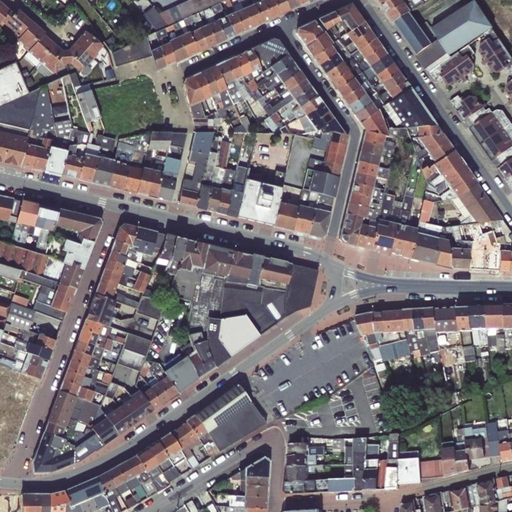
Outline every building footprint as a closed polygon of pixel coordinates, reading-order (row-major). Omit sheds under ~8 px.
[(203,0),(188,0),(181,3),(188,17),(192,15),(197,13),(202,11),(207,8),(203,0)] [(210,0),(203,0),(207,8),(210,7),(214,6),(210,0)] [(228,10),(223,12),(234,36),(234,35),(243,32),(231,6),(228,0),(225,0),(224,1),(228,10)] [(240,0),(241,1),(253,27),(261,23),(253,4),(249,6),(246,0),(247,0),(240,0)] [(257,0),(258,1),(253,4),(261,23),(271,19),(262,0),(257,0)] [(262,0),(271,19),(280,15),(272,0),(262,0)] [(272,0),(280,15),(288,11),(284,0),(272,0)] [(284,0),(288,11),(307,2),(306,0),(284,0)] [(391,0),(382,7),(388,15),(411,0),(391,0)] [(421,0),(411,0),(388,15),(394,23),(409,13),(424,4),(421,0)] [(241,1),(231,6),(243,32),(253,27),(241,1)] [(409,13),(394,23),(417,56),(418,55),(427,69),(430,74),(450,60),(470,46),(484,35),(492,29),(493,28),(475,1),(431,29),(439,41),(432,45),(409,13)] [(0,22),(1,21),(10,11),(0,2),(0,22)] [(181,3),(175,6),(182,20),(183,20),(187,18),(188,17),(181,3)] [(214,6),(210,7),(225,40),(234,36),(223,12),(219,3),(214,6)] [(348,5),(333,12),(339,23),(338,28),(342,27),(346,33),(363,22),(352,6),(348,5)] [(175,6),(168,9),(175,23),(182,20),(175,6)] [(168,27),(158,14),(152,7),(143,15),(157,32),(164,29),(168,27)] [(207,8),(202,11),(207,23),(215,44),(225,40),(210,7),(207,8)] [(168,9),(158,14),(168,27),(172,25),(175,23),(168,9)] [(10,11),(1,21),(12,31),(12,36),(18,40),(32,23),(20,12),(19,12),(16,12),(15,13),(13,14),(10,11)] [(339,23),(333,12),(297,29),(295,34),(296,34),(304,45),(327,31),(329,29),(337,40),(338,39),(338,32),(334,26),(339,23)] [(197,13),(192,15),(197,28),(206,48),(215,44),(207,23),(203,25),(200,19),(201,19),(197,13)] [(133,32),(139,27),(129,15),(123,21),(133,32)] [(187,18),(183,20),(197,52),(206,48),(197,28),(192,30),(187,18)] [(175,23),(172,25),(178,37),(186,57),(197,52),(183,20),(182,20),(175,23)] [(146,22),(139,27),(144,33),(151,28),(146,22)] [(338,39),(337,40),(343,48),(369,31),(363,22),(346,33),(338,39)] [(32,23),(18,40),(23,44),(23,48),(28,52),(43,35),(39,32),(39,29),(32,23)] [(164,29),(157,32),(154,33),(156,39),(158,44),(165,67),(174,63),(168,43),(164,45),(161,38),(166,36),(165,33),(164,29)] [(327,31),(304,45),(312,57),(337,40),(329,29),(327,31)] [(492,29),(484,35),(485,38),(482,40),(484,43),(481,45),(480,52),(485,60),(481,63),(483,64),(506,49),(492,29)] [(85,31),(75,43),(93,60),(98,55),(97,52),(102,46),(85,31)] [(369,31),(343,48),(346,52),(349,56),(374,38),(369,31)] [(43,35),(28,52),(24,57),(36,67),(39,63),(54,45),(43,35)] [(112,35),(105,41),(110,46),(117,40),(112,35)] [(146,37),(139,40),(144,58),(151,56),(149,47),(146,37)] [(186,57),(178,37),(167,41),(168,43),(174,63),(186,57)] [(374,38),(349,56),(351,60),(354,65),(362,59),(380,47),(374,38)] [(139,40),(132,43),(137,60),(144,58),(139,40)] [(272,40),(251,49),(257,61),(261,59),(266,69),(286,55),(277,42),(277,41),(272,40)] [(337,40),(312,57),(318,65),(340,50),(343,48),(337,40)] [(68,51),(65,51),(66,64),(70,64),(80,72),(86,65),(89,65),(93,60),(75,43),(68,51)] [(132,44),(125,47),(130,63),(137,60),(132,43),(132,44)] [(158,44),(149,47),(151,56),(155,71),(165,67),(158,44)] [(54,45),(39,63),(53,74),(62,65),(66,64),(65,51),(62,51),(54,45)] [(470,46),(450,60),(465,82),(467,81),(464,77),(472,71),(473,64),(471,61),(474,59),(471,55),(474,52),(470,46)] [(125,47),(118,50),(123,65),(130,63),(125,47)] [(380,47),(362,59),(365,63),(364,65),(362,62),(356,66),(357,68),(360,73),(365,69),(368,68),(386,55),(380,47)] [(251,49),(242,54),(253,78),(261,73),(262,72),(257,61),(251,49)] [(511,58),(506,49),(483,64),(484,66),(487,64),(493,72),(500,73),(503,71),(505,74),(508,72),(510,75),(511,73),(511,58)] [(123,65),(118,50),(111,53),(115,67),(123,65)] [(340,50),(318,65),(324,74),(345,59),(349,56),(346,52),(343,54),(340,50)] [(242,54),(233,58),(242,77),(246,75),(249,81),(253,78),(242,54)] [(262,72),(261,73),(264,78),(266,81),(292,63),(286,55),(266,69),(262,72)] [(365,69),(360,73),(367,82),(392,63),(386,55),(368,68),(371,71),(368,73),(365,69)] [(233,58),(225,61),(233,81),(243,100),(245,102),(252,98),(255,102),(256,100),(250,92),(245,84),(242,77),(233,58)] [(345,59),(324,74),(330,82),(347,70),(354,65),(351,60),(349,61),(350,62),(348,64),(345,59)] [(450,60),(430,74),(436,83),(437,82),(436,82),(439,80),(441,83),(444,81),(446,84),(453,85),(461,79),(464,83),(465,82),(450,60)] [(225,61),(215,66),(233,105),(243,100),(233,81),(225,61)] [(0,105),(28,93),(26,88),(22,80),(21,78),(19,73),(14,63),(0,69),(0,105)] [(266,81),(263,83),(267,88),(274,84),(276,87),(298,71),(292,63),(266,81)] [(392,63),(367,82),(372,90),(397,71),(392,63)] [(215,66),(207,70),(217,93),(225,111),(233,107),(233,105),(215,66)] [(347,70),(330,82),(336,90),(353,78),(358,75),(360,73),(357,68),(349,73),(347,70)] [(112,69),(103,71),(106,80),(108,79),(114,77),(112,69)] [(25,70),(19,73),(21,78),(29,75),(25,70)] [(207,70),(200,73),(210,97),(221,119),(228,119),(225,111),(217,93),(207,70)] [(262,96),(256,100),(263,109),(266,106),(264,102),(277,93),(279,97),(281,96),(304,79),(298,71),(276,87),(273,88),(263,95),(262,96)] [(397,71),(372,90),(378,97),(380,96),(377,93),(383,89),(385,92),(404,80),(397,71)] [(73,87),(79,86),(75,73),(68,75),(70,80),(73,87)] [(200,73),(192,77),(203,100),(210,97),(200,73)] [(353,78),(336,90),(342,98),(367,82),(360,73),(358,75),(360,78),(355,81),(353,78)] [(30,77),(22,80),(26,88),(34,84),(30,77)] [(203,100),(192,77),(185,80),(184,80),(182,84),(192,119),(211,119),(209,113),(208,109),(203,100)] [(249,81),(245,84),(250,92),(256,88),(263,83),(266,81),(264,78),(256,84),(253,78),(249,81)] [(266,106),(263,109),(268,116),(285,105),(310,88),(304,79),(281,96),(284,99),(271,108),(269,104),(266,106)] [(380,96),(378,97),(384,106),(409,88),(404,81),(404,80),(385,92),(380,96)] [(367,82),(342,98),(347,106),(372,90),(367,82)] [(79,86),(73,87),(75,95),(90,90),(90,89),(88,84),(79,86)] [(40,87),(20,166),(31,169),(43,172),(43,171),(51,130),(55,130),(53,123),(46,85),(40,87)] [(28,93),(0,105),(0,161),(20,166),(40,87),(28,93)] [(256,88),(250,92),(256,100),(262,96),(256,88)] [(310,88),(285,105),(288,109),(281,114),(284,118),(286,117),(316,96),(310,88)] [(384,106),(391,117),(417,100),(410,89),(409,88),(384,106)] [(90,90),(75,95),(77,98),(89,133),(93,131),(89,122),(101,118),(90,90)] [(372,90),(347,106),(353,115),(371,102),(378,97),(372,90)] [(316,96),(286,117),(288,121),(295,117),(296,120),(298,119),(303,116),(321,104),(316,96)] [(476,113),(484,108),(486,106),(485,104),(481,107),(476,99),(468,98),(465,100),(463,97),(460,99),(459,97),(459,96),(450,102),(464,122),(476,113)] [(424,110),(425,110),(417,100),(391,117),(398,128),(424,111),(424,110)] [(371,102),(353,115),(359,123),(377,110),(371,102)] [(303,116),(298,119),(305,132),(302,133),(302,135),(315,133),(333,120),(321,104),(303,116)] [(476,113),(464,122),(468,128),(469,130),(476,140),(480,146),(511,124),(502,111),(497,110),(493,113),(489,109),(486,111),(484,108),(476,113)] [(377,110),(359,123),(365,131),(385,136),(384,131),(385,130),(384,128),(378,109),(377,110)] [(405,128),(435,125),(434,124),(425,110),(424,110),(424,111),(398,128),(399,129),(405,128)] [(275,111),(268,116),(274,124),(281,120),(275,111)] [(242,125),(246,133),(253,134),(246,116),(239,119),(242,125)] [(274,124),(268,116),(264,120),(273,133),(281,134),(274,124)] [(51,130),(43,171),(60,176),(72,129),(71,126),(70,119),(53,123),(55,130),(51,130)] [(211,119),(192,119),(194,133),(212,133),(212,119),(211,119)] [(315,135),(314,138),(317,138),(317,135),(322,133),(324,132),(343,134),(333,120),(315,133),(315,135)] [(511,124),(480,146),(497,170),(511,159),(511,124)] [(246,133),(242,125),(233,129),(234,133),(246,133)] [(435,125),(405,128),(409,137),(409,138),(415,138),(441,134),(435,125)] [(72,129),(60,176),(78,180),(89,133),(77,130),(77,127),(71,126),(72,129)] [(398,128),(384,128),(385,130),(384,131),(385,136),(396,139),(396,137),(399,129),(398,128)] [(399,129),(396,137),(409,137),(405,128),(399,129)] [(365,131),(362,141),(393,150),(395,143),(384,141),(385,136),(365,131)] [(143,167),(136,193),(148,196),(156,198),(165,158),(156,156),(153,170),(147,169),(147,167),(149,166),(151,157),(152,150),(158,150),(163,133),(151,132),(150,134),(145,154),(143,167)] [(322,133),(321,140),(345,146),(348,135),(343,134),(324,132),(322,133)] [(89,133),(78,180),(91,183),(102,136),(97,135),(95,146),(90,144),(93,134),(89,133)] [(163,133),(158,150),(167,150),(168,145),(171,133),(165,133),(163,133)] [(171,133),(168,145),(183,148),(186,135),(186,134),(186,133),(185,133),(171,133)] [(212,133),(194,133),(188,160),(178,203),(195,207),(211,137),(212,133)] [(114,155),(107,187),(136,193),(143,167),(140,166),(143,154),(145,154),(150,134),(135,137),(118,139),(114,155)] [(421,150),(418,146),(413,148),(416,157),(418,161),(422,158),(427,155),(446,141),(441,134),(415,138),(423,149),(421,150)] [(102,136),(91,183),(107,187),(114,155),(112,154),(115,139),(102,136)] [(211,137),(195,207),(205,210),(221,141),(221,138),(211,137)] [(317,138),(314,138),(312,148),(325,152),(343,156),(345,146),(321,140),(317,138)] [(221,141),(205,210),(215,212),(225,169),(230,143),(221,141)] [(362,141),(360,152),(379,156),(385,158),(391,159),(393,150),(362,141)] [(422,158),(418,161),(421,169),(422,172),(453,150),(446,141),(427,155),(430,159),(425,162),(422,158)] [(453,150),(422,172),(426,183),(460,160),(453,150)] [(325,152),(323,162),(340,167),(343,156),(325,152)] [(360,152),(358,162),(377,167),(378,167),(379,162),(378,161),(379,156),(360,152)] [(165,158),(156,198),(171,201),(180,161),(166,157),(165,158)] [(309,158),(306,170),(338,177),(340,167),(323,162),(309,158)] [(511,159),(497,170),(511,190),(511,189),(511,159)] [(460,160),(426,183),(425,189),(429,190),(464,166),(460,160)] [(358,162),(355,172),(375,177),(386,180),(388,170),(383,168),(378,167),(377,167),(358,162)] [(464,166),(429,190),(438,193),(448,187),(449,189),(450,189),(470,174),(464,166)] [(236,171),(225,215),(235,217),(245,179),(247,169),(237,167),(236,171)] [(225,169),(215,212),(225,215),(236,171),(225,169)] [(338,177),(306,170),(301,190),(317,194),(333,198),(338,177)] [(237,218),(271,226),(272,226),(278,203),(279,197),(285,173),(275,171),(271,186),(245,179),(235,217),(237,218)] [(355,172),(353,182),(376,188),(377,185),(373,184),(375,177),(355,172)] [(450,189),(449,189),(439,197),(442,200),(450,198),(455,197),(476,183),(470,174),(450,189)] [(353,182),(350,193),(372,198),(382,201),(383,193),(384,191),(384,190),(376,188),(353,182)] [(455,197),(450,198),(461,215),(461,216),(459,216),(460,225),(462,225),(481,223),(489,222),(502,220),(500,218),(476,183),(455,197)] [(278,203),(272,226),(292,231),(301,191),(292,189),(288,205),(278,203)] [(301,191),(292,231),(308,235),(317,194),(301,190),(301,191)] [(401,203),(390,254),(399,256),(406,226),(407,221),(414,192),(404,190),(401,203)] [(350,193),(348,203),(379,211),(381,205),(371,203),(372,198),(350,193)] [(377,221),(370,249),(390,254),(401,203),(393,201),(395,196),(383,193),(382,201),(381,205),(379,211),(377,220),(377,221)] [(317,194),(308,235),(321,238),(325,236),(325,235),(333,198),(317,194)] [(9,216),(17,218),(21,201),(20,201),(13,199),(0,195),(0,220),(7,222),(9,216)] [(416,229),(409,259),(434,264),(437,253),(444,227),(441,227),(437,226),(432,225),(428,224),(432,202),(422,199),(416,229)] [(10,245),(9,246),(22,250),(26,234),(38,237),(34,253),(43,256),(47,243),(51,231),(34,227),(39,205),(21,201),(17,218),(10,245)] [(348,203),(345,213),(361,217),(369,218),(370,219),(377,220),(379,211),(348,203)] [(58,209),(39,205),(34,227),(51,231),(53,227),(58,209)] [(58,209),(53,227),(93,243),(101,224),(99,219),(82,215),(58,209)] [(361,217),(345,213),(343,220),(342,223),(343,223),(342,228),(341,228),(340,232),(338,239),(341,243),(354,246),(354,245),(361,217)] [(361,217),(354,245),(362,247),(369,218),(361,217)] [(369,218),(362,247),(370,249),(377,221),(377,220),(370,219),(369,218)] [(502,220),(489,222),(492,230),(500,227),(503,237),(504,236),(504,235),(510,231),(502,220)] [(481,223),(462,225),(465,241),(470,242),(468,269),(488,270),(489,243),(485,242),(484,237),(481,223)] [(119,228),(114,240),(130,246),(136,228),(123,225),(119,227),(119,228)] [(406,226),(399,256),(409,259),(416,229),(406,226)] [(455,241),(461,241),(458,226),(451,226),(455,241)] [(51,231),(47,243),(87,258),(93,243),(53,227),(51,231)] [(437,253),(434,264),(450,268),(456,242),(448,244),(444,227),(437,253)] [(128,250),(126,256),(126,258),(132,261),(137,263),(140,264),(142,255),(150,257),(151,252),(156,233),(136,228),(130,246),(128,250)] [(500,238),(494,238),(496,243),(500,244),(498,271),(508,271),(510,244),(511,242),(511,234),(510,231),(504,235),(504,236),(503,237),(500,238)] [(156,233),(151,252),(159,254),(159,255),(165,235),(156,233)] [(165,235),(159,255),(155,264),(165,265),(175,237),(165,235)] [(175,237),(165,265),(162,274),(167,275),(168,273),(174,275),(175,275),(184,239),(175,237)] [(494,237),(484,237),(485,242),(489,243),(488,270),(498,271),(500,244),(496,243),(494,238),(494,237)] [(175,275),(168,296),(177,298),(187,301),(191,302),(196,302),(207,245),(184,239),(175,275)] [(114,240),(111,250),(126,256),(128,250),(130,246),(114,240)] [(456,242),(450,268),(458,269),(461,241),(455,241),(456,242)] [(461,241),(458,269),(468,269),(470,242),(465,241),(461,241)] [(0,265),(20,271),(41,278),(47,259),(47,258),(43,257),(43,256),(34,253),(22,250),(9,246),(0,243),(0,265)] [(47,243),(43,256),(43,257),(47,258),(47,259),(70,268),(82,272),(87,258),(47,243)] [(196,302),(191,302),(186,330),(187,335),(188,335),(200,332),(202,338),(206,337),(207,352),(215,366),(238,350),(258,336),(244,315),(244,302),(260,305),(265,309),(275,324),(284,317),(284,291),(272,290),(262,288),(262,287),(255,286),(246,284),(249,273),(251,256),(241,253),(207,245),(196,302)] [(111,250),(107,260),(134,269),(137,263),(132,261),(126,258),(126,256),(111,250)] [(251,256),(249,273),(246,284),(255,286),(258,275),(261,258),(251,256)] [(284,291),(290,264),(289,264),(286,263),(286,262),(278,260),(277,261),(269,260),(261,258),(258,275),(255,286),(262,287),(262,288),(272,290),(284,291)] [(47,259),(41,278),(58,283),(61,274),(78,281),(82,272),(70,268),(47,259)] [(107,260),(103,270),(128,277),(131,278),(134,269),(107,260)] [(290,264),(284,291),(284,317),(301,310),(310,307),(318,272),(318,271),(290,264)] [(0,265),(0,276),(17,282),(18,278),(20,271),(0,265)] [(103,270),(100,278),(118,284),(143,292),(145,288),(145,287),(147,283),(136,280),(135,282),(134,285),(126,282),(128,277),(103,270)] [(20,271),(18,278),(42,286),(72,296),(75,289),(58,283),(41,278),(20,271)] [(140,271),(136,280),(147,283),(150,275),(140,271)] [(61,274),(58,283),(75,289),(78,281),(61,274)] [(100,278),(95,294),(115,301),(136,309),(139,303),(125,298),(125,296),(114,293),(118,284),(100,278)] [(42,286),(32,310),(35,311),(62,323),(72,296),(42,286)] [(143,292),(141,297),(154,300),(154,299),(154,298),(156,293),(154,292),(145,288),(143,292)] [(13,294),(11,302),(26,308),(29,300),(13,294)] [(94,295),(89,309),(112,318),(114,319),(114,318),(117,310),(113,308),(115,301),(95,294),(94,295)] [(177,298),(168,296),(167,296),(165,301),(165,302),(175,305),(177,298)] [(139,303),(136,309),(136,310),(135,312),(158,320),(165,301),(154,300),(141,297),(139,303)] [(0,315),(5,317),(9,305),(0,302),(0,315)] [(258,336),(275,324),(265,309),(260,305),(244,302),(244,315),(258,336)] [(5,317),(3,323),(4,323),(11,325),(20,329),(28,331),(35,311),(32,310),(27,308),(11,303),(10,303),(9,305),(5,317)] [(504,306),(485,307),(488,347),(497,346),(497,356),(505,356),(504,350),(504,306)] [(456,307),(433,309),(438,339),(438,341),(440,351),(450,349),(450,352),(456,351),(457,362),(465,360),(463,350),(460,350),(456,307)] [(469,307),(456,307),(460,350),(463,350),(465,360),(465,362),(475,361),(472,330),(469,307)] [(485,307),(469,307),(472,330),(480,330),(481,347),(482,356),(488,356),(488,347),(485,307)] [(89,309),(85,319),(102,325),(109,327),(112,318),(89,309)] [(433,309),(424,310),(428,337),(435,336),(435,340),(438,339),(433,309)] [(424,310),(414,311),(419,350),(420,355),(431,353),(428,337),(424,310)] [(403,311),(383,313),(385,333),(393,359),(411,354),(410,353),(405,332),(403,311)] [(414,311),(403,311),(405,332),(410,353),(419,350),(414,311)] [(383,313),(373,314),(375,335),(382,358),(383,362),(393,359),(385,333),(383,313)] [(375,335),(373,314),(355,317),(354,318),(372,362),(382,358),(375,335)] [(85,319),(81,330),(114,341),(123,344),(125,339),(115,336),(117,330),(109,327),(102,325),(85,319)] [(1,331),(1,333),(7,335),(10,329),(11,325),(4,323),(3,323),(1,331)] [(28,331),(20,329),(19,333),(23,334),(21,340),(22,340),(51,350),(55,341),(28,331)] [(81,330),(78,340),(104,350),(110,352),(114,341),(81,330)] [(189,343),(180,349),(185,357),(199,378),(213,368),(215,366),(207,352),(206,337),(202,338),(200,332),(188,335),(187,335),(189,343)] [(1,333),(0,334),(0,342),(47,360),(51,350),(22,340),(20,345),(11,342),(8,341),(5,340),(7,336),(7,335),(1,333)] [(125,339),(123,344),(119,356),(116,364),(140,372),(143,363),(143,362),(144,360),(151,342),(127,333),(125,339)] [(21,340),(7,335),(7,336),(5,340),(8,341),(11,342),(20,345),(22,340),(21,340)] [(435,336),(428,337),(431,353),(440,351),(438,341),(438,339),(435,340),(435,336)] [(78,340),(74,350),(100,360),(104,350),(78,340)] [(0,342),(0,352),(44,370),(47,360),(0,342)] [(450,349),(440,351),(442,364),(457,362),(456,351),(450,352),(450,349)] [(74,350),(70,360),(96,370),(100,360),(74,350)] [(0,352),(0,363),(40,379),(44,370),(0,352)] [(165,369),(182,359),(178,354),(163,365),(165,369)] [(165,369),(163,370),(177,393),(199,378),(185,357),(182,359),(165,369)] [(70,360),(66,371),(95,381),(98,371),(96,370),(70,360)] [(143,362),(143,363),(153,376),(154,378),(168,399),(177,393),(163,370),(159,364),(145,360),(144,360),(143,362)] [(143,363),(140,372),(139,375),(140,375),(143,379),(145,376),(147,372),(150,377),(153,376),(143,363)] [(384,364),(375,366),(377,371),(379,378),(386,375),(385,371),(386,370),(384,364)] [(66,371),(62,381),(94,392),(104,396),(107,390),(94,385),(95,381),(66,371)] [(108,385),(109,382),(110,382),(112,376),(112,375),(105,373),(104,374),(101,383),(108,385)] [(154,378),(146,384),(160,405),(168,399),(154,378)] [(62,381),(59,391),(84,400),(90,402),(94,392),(62,381)] [(107,390),(104,396),(112,400),(118,385),(109,382),(108,385),(108,387),(107,390)] [(146,384),(138,390),(152,411),(160,405),(146,384)] [(229,390),(193,416),(218,452),(256,430),(266,424),(258,413),(239,387),(234,386),(229,390)] [(138,390),(129,395),(143,417),(152,411),(138,390)] [(59,391),(51,411),(77,421),(84,400),(59,391)] [(122,404),(117,407),(131,425),(143,417),(129,395),(122,400),(122,404)] [(84,400),(77,421),(86,424),(87,425),(90,417),(94,418),(99,406),(90,402),(84,400)] [(109,408),(103,414),(117,435),(118,434),(131,425),(117,407),(112,410),(109,408)] [(73,447),(72,464),(79,461),(117,435),(103,414),(99,408),(87,436),(83,435),(79,433),(75,444),(73,447)] [(51,411),(47,422),(74,431),(77,421),(51,411)] [(493,430),(500,429),(498,414),(491,415),(493,430)] [(193,416),(186,421),(200,442),(210,457),(218,452),(193,416)] [(503,441),(505,452),(506,459),(511,457),(511,432),(511,431),(510,420),(506,421),(507,429),(501,430),(503,441)] [(77,421),(74,431),(79,433),(83,435),(86,424),(77,421)] [(186,421),(169,433),(186,459),(192,469),(199,465),(189,450),(200,442),(186,421)] [(47,422),(43,432),(64,440),(65,444),(73,447),(75,444),(79,433),(74,431),(47,422)] [(467,426),(472,457),(494,454),(492,443),(490,425),(476,427),(475,425),(467,426)] [(473,467),(472,457),(467,426),(461,427),(462,438),(457,439),(458,448),(462,470),(473,467)] [(64,440),(43,432),(34,457),(32,463),(33,473),(51,472),(52,472),(69,465),(72,464),(73,447),(65,444),(64,440)] [(169,433),(157,441),(173,467),(174,467),(175,466),(186,459),(169,433)] [(400,490),(401,482),(401,452),(400,435),(391,435),(389,462),(386,491),(400,490)] [(291,438),(290,457),(317,457),(325,456),(325,447),(309,448),(310,439),(291,438)] [(355,492),(365,491),(368,461),(368,439),(354,440),(355,492)] [(345,466),(346,479),(329,480),(330,493),(355,492),(354,440),(346,440),(346,455),(345,466)] [(346,455),(346,440),(333,440),(333,455),(346,455)] [(157,441),(146,448),(147,448),(162,474),(168,483),(168,484),(170,482),(180,476),(173,467),(157,441)] [(503,441),(492,443),(494,454),(505,452),(503,441)] [(146,448),(135,456),(157,492),(165,487),(164,485),(162,487),(156,477),(162,474),(147,448),(146,448)] [(368,461),(365,491),(386,491),(389,462),(380,461),(380,448),(372,448),(371,461),(368,461)] [(462,470),(458,448),(443,450),(444,460),(446,474),(462,470)] [(401,452),(401,482),(424,481),(423,476),(421,463),(421,451),(401,452)] [(135,456),(125,461),(146,495),(147,497),(157,492),(135,456)] [(249,474),(271,475),(272,461),(267,457),(235,476),(243,477),(249,477),(249,474)] [(289,468),(317,466),(317,457),(290,457),(289,468)] [(444,460),(421,463),(423,476),(446,474),(444,460)] [(125,461),(116,466),(130,490),(134,488),(136,494),(133,495),(137,502),(140,500),(139,499),(146,495),(125,461)] [(69,465),(52,472),(52,473),(69,467),(69,465)] [(116,466),(106,472),(115,487),(120,495),(121,494),(123,497),(131,492),(130,490),(116,466)] [(289,468),(289,475),(316,474),(316,471),(324,470),(324,466),(317,466),(289,468)] [(106,472),(97,477),(108,503),(112,511),(119,511),(117,507),(113,498),(110,490),(115,487),(106,472)] [(248,484),(271,485),(271,475),(249,474),(249,477),(248,484)] [(288,483),(317,481),(316,474),(289,475),(288,483)] [(66,503),(64,511),(89,511),(108,503),(97,477),(63,491),(66,503)] [(510,487),(508,477),(497,479),(500,490),(510,487)] [(329,480),(317,481),(288,483),(287,493),(288,496),(330,493),(329,480)] [(472,485),(475,496),(497,490),(494,480),(472,485)] [(242,496),(270,497),(271,485),(248,484),(243,483),(242,496)] [(450,511),(453,511),(473,507),(470,497),(475,496),(472,485),(446,492),(450,511)] [(497,490),(475,496),(478,506),(482,505),(499,501),(500,500),(499,499),(511,495),(511,486),(510,487),(500,490),(497,490)] [(120,495),(115,487),(110,490),(113,498),(120,495)] [(50,494),(49,511),(64,511),(66,503),(63,491),(50,494)] [(424,498),(428,511),(450,511),(446,492),(424,498)] [(39,511),(39,494),(21,494),(21,511),(39,511)] [(39,494),(39,511),(49,511),(50,494),(39,494)] [(247,504),(247,507),(269,508),(270,497),(242,496),(231,495),(231,503),(247,504)] [(132,496),(124,501),(128,508),(136,503),(132,496)] [(418,510),(415,500),(402,503),(401,505),(400,511),(423,511),(422,509),(418,510)] [(498,511),(499,501),(482,505),(481,511),(498,511)]
